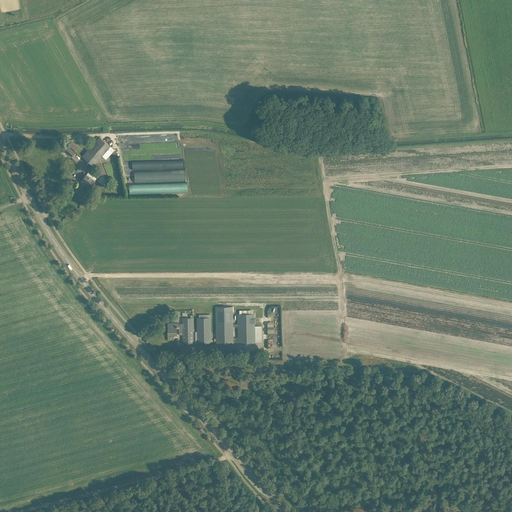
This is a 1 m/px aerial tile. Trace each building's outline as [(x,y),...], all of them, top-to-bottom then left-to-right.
[(100,137),(86,152),(82,156),(93,166),(111,147),(100,137)] [(74,152),(67,145),(63,150),(71,156),(74,152)] [(126,166),(127,193),(186,192),(186,172),(165,173),(165,166),(126,166)] [(88,172),(86,174),(81,181),(90,187),(95,181),(94,180),(96,178),(88,172)] [(98,181),(103,185),(107,180),(102,176),(98,181)] [(238,324),(233,324),(233,312),(233,306),(215,306),(216,335),(214,335),(214,338),(216,338),(216,343),(255,342),(262,342),(262,326),(261,326),(261,325),(256,325),(256,326),(255,326),(255,314),(253,314),(253,310),(239,310),(239,314),(238,314),(238,324)] [(172,322),(167,322),(168,335),(173,335),(177,335),(176,326),(179,326),(179,334),(182,334),(183,338),(183,343),(211,343),(211,338),(211,333),(211,317),(210,317),(210,314),(199,314),(199,317),(196,318),(196,331),(193,331),(193,318),(193,314),(190,314),(190,318),(182,318),(182,323),(177,323),(176,322),(172,322)]
